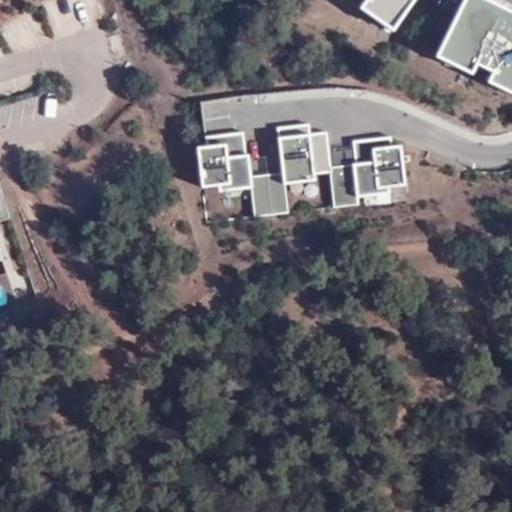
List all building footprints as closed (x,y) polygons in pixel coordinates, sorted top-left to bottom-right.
[(357,0),(354,5),(364,12),(370,3),(398,22),(413,0),(357,0)] [(488,0),(463,0),(441,47),(461,57),(456,67),(467,72),(472,62),(487,70),(482,80),(493,85),(498,75),(511,82),(511,19),(501,14),(500,16),(489,10),(493,2),(488,0)] [(493,2),(489,10),(500,16),(501,14),(504,8),(493,2)] [(370,3),(364,12),(391,31),(398,22),(370,3)] [(461,57),(441,47),(436,57),(456,67),(461,57)] [(511,82),(498,75),(493,85),(511,94),(511,82)] [(238,132),(205,136),(206,146),(197,147),(202,187),(250,181),(254,217),(288,213),(284,178),(330,172),(334,207),(359,204),(357,191),(406,185),(401,145),(392,146),(391,136),(358,140),(360,163),(355,164),(331,167),(327,131),(310,134),(309,123),(277,127),(278,139),(287,138),(288,149),(279,150),(282,172),(251,176),(249,154),(246,154),(241,155),(238,132)]
